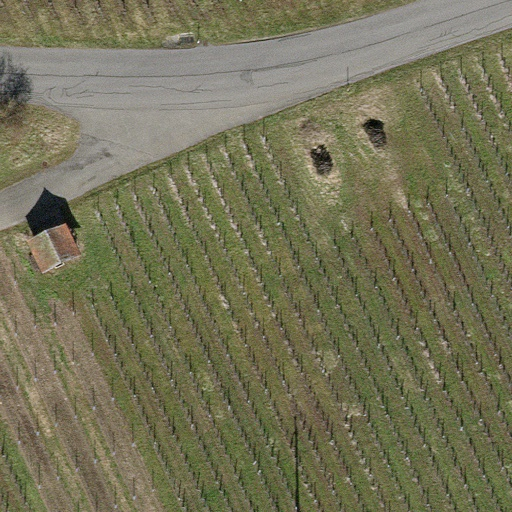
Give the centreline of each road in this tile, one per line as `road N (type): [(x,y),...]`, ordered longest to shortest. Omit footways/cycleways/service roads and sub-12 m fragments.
road 1 (unclassified): [(511,3),(290,74),(174,89),(0,83)]
road 2 (track): [(0,208),(117,154),(174,89)]
